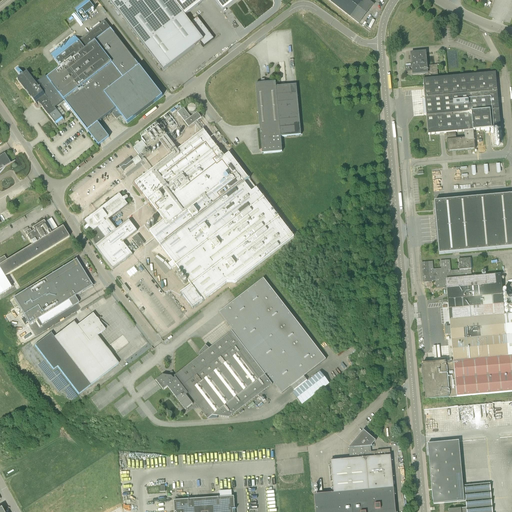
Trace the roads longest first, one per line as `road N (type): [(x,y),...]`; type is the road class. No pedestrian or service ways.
road 1 (unclassified): [(424,511),(381,44)]
road 2 (unclassified): [(54,192),(295,7),(309,6),(354,37),(381,44)]
road 3 (unclassified): [(163,352),(54,192)]
